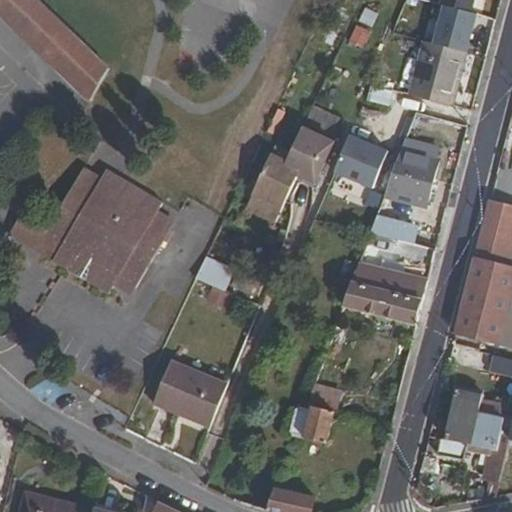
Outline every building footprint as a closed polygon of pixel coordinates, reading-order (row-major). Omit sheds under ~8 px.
[(102,54),(44,0),(0,0),(0,5),(77,80),(102,54)] [(477,0),(444,0),(444,2),(474,11),(477,0)] [(474,11),(444,2),(433,39),(463,48),(474,11)] [(358,25),(352,42),(368,47),(374,30),(358,25)] [(425,38),(412,94),(457,104),(469,48),(463,48),(433,39),(425,38)] [(113,65),(102,54),(77,80),(94,97),(113,65)] [(374,85),(369,100),(392,107),(397,92),(374,85)] [(291,158),(276,152),(256,192),(285,206),(287,200),(301,173),(316,181),(336,140),(307,126),(291,158)] [(388,152),(350,137),(335,172),(373,188),(388,152)] [(440,160),(402,152),(387,193),(430,204),(440,160)] [(89,166),(86,172),(103,182),(107,176),(89,166)] [(66,245),(57,260),(113,293),(117,285),(122,278),(139,288),(175,226),(158,216),(162,209),(168,200),(112,167),(107,176),(103,182),(86,172),(50,233),(49,235),(66,245)] [(301,173),(287,200),(294,203),(304,182),(313,187),(316,181),(301,173)] [(511,201),(492,196),(458,328),(511,341),(511,264),(505,263),(511,236),(511,201)] [(158,216),(175,226),(179,219),(162,209),(158,216)] [(376,225),(374,230),(395,235),(414,240),(417,226),(379,216),(376,225)] [(17,237),(57,260),(66,245),(49,235),(50,233),(27,220),(17,237)] [(395,235),(374,230),(363,260),(385,266),(395,235)] [(210,255),(200,275),(228,288),(236,268),(210,255)] [(379,285),(385,266),(363,260),(356,278),(379,285)] [(379,285),(356,278),(347,303),(419,322),(430,278),(385,266),(379,285)] [(135,296),(139,288),(122,278),(117,285),(135,296)] [(511,351),(496,348),(492,366),(511,370),(511,351)] [(157,401),(213,425),(230,380),(173,358),(157,401)] [(500,449),(510,404),(485,398),(482,411),(455,405),(448,436),(444,435),(440,451),(466,457),(469,442),(500,449)] [(338,409),(310,401),(299,429),(308,432),(306,436),(329,442),(338,409)] [(12,422),(0,410),(0,454),(4,456),(12,422)] [(278,484),(270,508),(285,511),(313,511),(317,496),(278,484)] [(149,493),(147,505),(157,497),(149,493)] [(27,496),(23,511),(82,511),(83,510),(27,496)] [(188,511),(161,499),(154,511),(188,511)]
